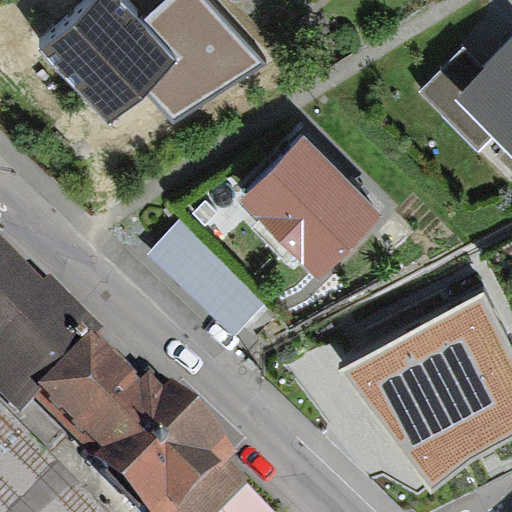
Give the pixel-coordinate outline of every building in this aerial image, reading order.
[(102,125),(180,53),(131,0),(86,0),(33,49),(102,125)] [(511,26),(506,33),(497,24),(446,79),(492,122),(504,109),(511,116),(511,26)] [(394,203),(316,126),(260,182),(338,260),(394,203)] [(149,252),(237,334),(268,302),(179,220),(149,252)] [(0,247),(0,400),(19,419),(33,405),(88,458),(112,499),(125,511),(224,511),(247,488),(234,475),(242,466),(167,393),(159,401),(0,247)] [(350,358),(431,471),(511,419),(511,347),(481,289),(350,358)]
